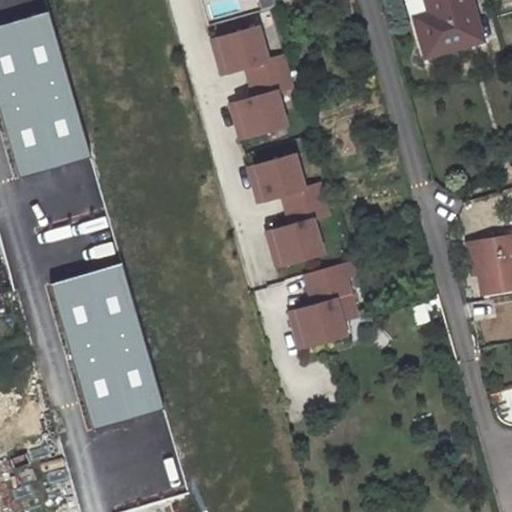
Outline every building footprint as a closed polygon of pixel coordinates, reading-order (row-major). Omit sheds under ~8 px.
[(480,35),(470,0),(426,0),(429,8),(415,13),(427,50),(480,35)] [(50,11),(0,26),(0,114),(19,178),(92,156),(50,11)] [(259,24),(211,38),(222,75),(243,69),(251,95),(229,101),(239,133),(287,120),(279,92),(293,88),(283,54),(269,58),(259,24)] [(296,153),(248,167),(259,204),(279,198),(287,225),(266,230),(277,267),(324,254),(314,220),(330,216),(320,182),(306,186),(296,153)] [(476,264),(480,284),(511,278),(511,246),(509,231),(468,238),(473,265),(476,264)] [(301,273),(305,288),(346,276),(357,273),(353,258),(301,273)] [(120,263),(50,284),(92,428),(163,408),(120,263)] [(310,304),(289,310),(301,350),(347,336),(343,321),(358,317),(346,276),(305,288),(310,304)] [(417,317),(408,320),(412,334),(421,332),(417,317)] [(408,320),(371,330),(377,352),(384,350),(388,364),(405,359),(414,389),(397,394),(401,409),(394,411),(400,431),(436,420),(431,406),(441,403),(436,384),(450,380),(441,347),(426,351),(421,332),(412,334),(408,320)] [(384,350),(377,352),(381,366),(388,364),(384,350)] [(390,396),(394,411),(401,409),(397,394),(390,396)] [(431,406),(436,420),(445,418),(441,403),(431,406)] [(449,464),(458,461),(453,446),(445,449),(449,464)] [(445,449),(407,459),(414,480),(421,478),(426,493),(442,488),(448,511),(475,511),(487,509),(477,476),(463,480),(458,461),(449,464),(445,449)] [(421,478),(414,480),(418,495),(426,493),(421,478)]
